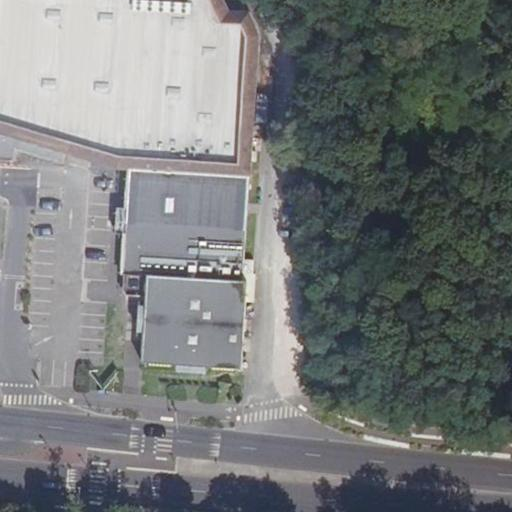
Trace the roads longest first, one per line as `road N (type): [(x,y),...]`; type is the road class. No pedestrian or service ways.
road 1 (secondary): [(511,475),(0,422)]
road 2 (secondary): [(0,476),(387,511)]
